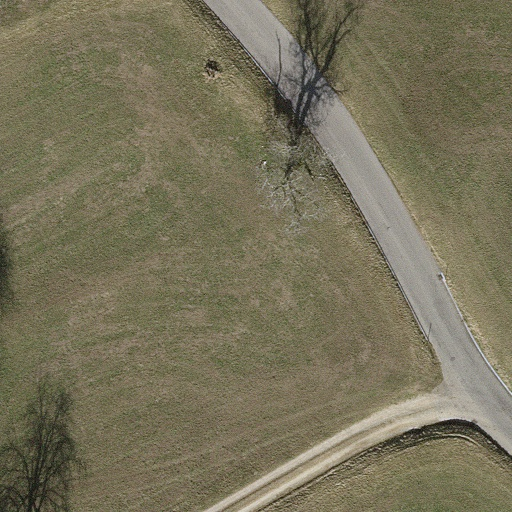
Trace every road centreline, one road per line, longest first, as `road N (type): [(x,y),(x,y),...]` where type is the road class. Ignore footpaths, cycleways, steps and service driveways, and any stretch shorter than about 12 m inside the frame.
road 1 (unclassified): [(218,0),(364,182),(481,399),(511,430)]
road 2 (track): [(481,399),(384,434),(242,511)]
